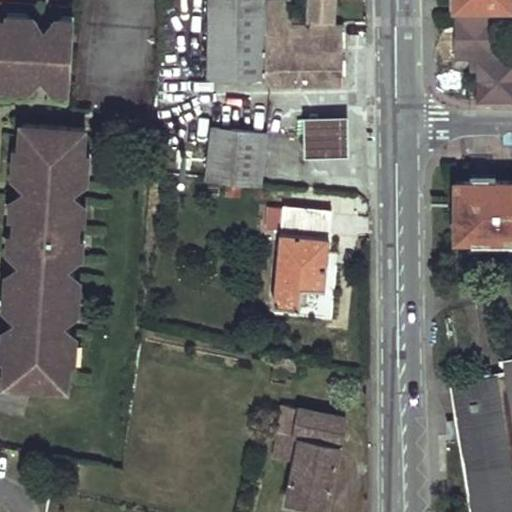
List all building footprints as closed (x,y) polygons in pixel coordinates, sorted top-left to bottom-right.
[(214,0),(214,80),(226,80),(225,0),(214,0)] [(337,0),(225,0),(226,80),(271,82),(272,87),(349,85),(348,23),(337,23),(337,0)] [(511,56),(499,56),(498,14),(455,14),(455,57),(477,57),(477,100),(511,100),(511,56)] [(0,81),(38,83),(39,70),(41,27),(42,20),(0,17),(0,81)] [(52,71),(51,84),(74,85),(78,22),(54,21),(54,28),(52,71)] [(54,28),(41,27),(39,70),(52,71),(54,28)] [(350,112),(306,113),(307,152),(351,151),(350,112)] [(269,129),(214,122),(207,174),(262,182),(269,129)] [(29,157),(27,181),(35,181),(77,185),(78,185),(80,160),(86,161),(88,127),(25,123),(23,157),(29,157)] [(511,179),(457,179),(457,236),(511,235),(511,179)] [(77,197),(77,185),(35,181),(34,194),(77,197)] [(20,193),(16,255),(29,256),(72,259),(79,260),(83,197),(77,197),(34,194),(20,193)] [(326,209),(287,206),(277,305),(302,305),(305,286),(325,287),(331,236),(323,235),(326,209)] [(71,272),(72,259),(29,256),(28,269),(71,272)] [(28,269),(15,268),(12,312),(25,313),(68,316),(75,317),(78,272),(71,272),(28,269)] [(67,328),(68,316),(25,313),(24,325),(67,328)] [(10,348),(7,382),(70,387),(72,353),(66,353),(68,328),(67,328),(24,325),(17,325),(15,349),(10,348)] [(464,332),(465,349),(488,346),(486,329),(464,332)] [(511,511),(511,351),(503,353),(505,367),(460,375),(451,377),(472,511),(511,511)] [(275,367),(294,370),(295,358),(270,353),(268,362),(275,364),(275,367)] [(348,418),(285,404),(277,456),(297,456),(290,498),(330,507),(348,418)] [(74,505),(58,502),(55,511),(76,511),(74,511),(74,505)]
